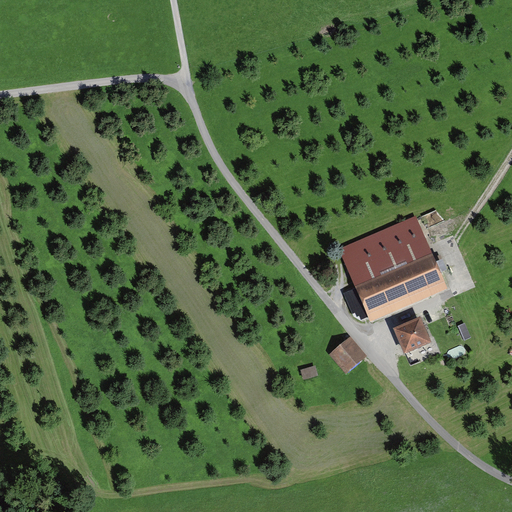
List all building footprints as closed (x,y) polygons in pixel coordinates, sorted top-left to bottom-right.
[(356,288),(367,315),(445,282),(416,216),(339,249),(356,288)] [(448,289),(445,282),(367,315),(369,318),(371,323),(448,289)] [(367,315),(356,288),(344,294),(354,317),(361,321),(369,318),(367,315)] [(404,354),(432,343),(421,317),(393,328),(404,354)] [(346,374),(367,356),(351,337),(329,354),(346,374)] [(305,381),(319,377),(317,367),(302,371),(305,381)]
